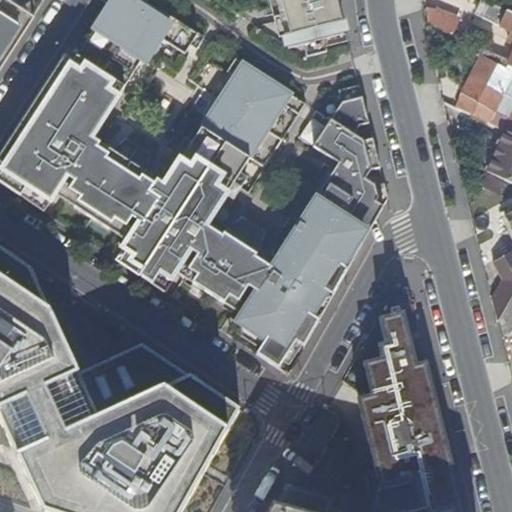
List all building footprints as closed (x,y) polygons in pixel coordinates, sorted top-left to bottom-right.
[(0,0),(0,65),(0,66),(0,65),(0,47),(3,43),(11,49),(21,34),(12,29),(25,9),(33,14),(42,0),(0,0)] [(115,222),(117,223),(141,185),(139,184),(146,174),(111,152),(105,162),(85,149),(142,62),(146,65),(162,41),(185,56),(190,47),(198,36),(160,11),(156,17),(150,13),(146,19),(141,16),(149,4),(141,0),(102,0),(102,2),(110,7),(77,59),(54,94),(46,107),(29,132),(21,127),(12,141),(20,145),(0,176),(0,183),(21,197),(27,187),(50,203),(55,195),(62,186),(67,178),(75,183),(70,190),(69,191),(81,199),(75,208),(109,231),(115,222)] [(267,0),(277,39),(283,37),(289,36),(280,0),(267,0)] [(280,0),(289,36),(293,49),(304,46),(346,36),(337,0),(280,0)] [(511,68),(511,13),(483,0),(476,16),(511,33),(511,36),(508,44),(511,46),(511,57),(510,62),(507,67),(511,68)] [(160,11),(149,4),(141,16),(146,19),(150,13),(156,17),(160,11)] [(12,29),(21,34),(33,14),(25,9),(12,29)] [(456,33),(457,12),(428,10),(426,31),(456,33)] [(459,22),(456,33),(482,39),(484,28),(459,22)] [(198,36),(190,47),(197,51),(204,40),(198,36)] [(287,51),(293,49),(289,36),(283,37),(287,51)] [(348,42),(346,36),(304,46),(307,58),(326,53),(325,48),(348,42)] [(0,47),(0,65),(0,66),(11,49),(3,43),(0,47)] [(458,109),(504,130),(511,112),(511,68),(507,67),(510,62),(484,50),(458,109)] [(77,59),(68,54),(46,88),(54,94),(77,59)] [(117,223),(126,230),(132,221),(140,226),(123,251),(135,259),(131,264),(143,273),(140,277),(153,286),(161,274),(172,281),(176,274),(182,266),(191,252),(198,257),(189,271),(189,272),(198,278),(193,285),(224,306),(228,301),(237,307),(247,293),(254,297),(245,311),(241,318),(234,329),(239,332),(262,348),(257,356),(279,370),(283,363),(293,344),(301,348),(304,350),(319,324),(312,320),(326,296),(332,300),(347,273),(340,269),(353,245),(361,250),(369,234),(355,226),(364,210),(378,219),(388,199),(384,185),(375,187),(369,183),(371,172),(380,170),(373,140),(364,143),(358,138),(360,128),(369,124),(359,87),(338,92),(341,104),(313,148),(334,162),(339,165),(316,201),(295,232),(300,235),(290,251),(285,249),(271,270),(255,260),(259,252),(227,231),(222,238),(206,228),(226,196),(234,201),(242,188),(234,184),(241,173),(284,107),(299,116),(306,105),(235,60),(227,74),(234,79),(193,142),(186,153),(179,148),(171,161),(178,165),(158,196),(141,185),(117,223)] [(37,102),(21,127),(29,132),(46,107),(37,102)] [(511,136),(504,133),(487,173),(507,183),(511,185),(511,136)] [(186,138),(179,148),(186,153),(193,142),(186,138)] [(0,176),(20,145),(12,141),(0,160),(0,176)] [(316,201),(339,165),(334,162),(311,197),(316,201)] [(487,173),(484,172),(477,187),(500,198),(507,183),(487,173)] [(241,173),(234,184),(242,188),(249,178),(241,173)] [(69,191),(70,190),(62,186),(55,195),(75,208),(81,199),(69,191)] [(27,187),(21,197),(44,213),(50,203),(27,187)] [(369,234),(378,219),(364,210),(355,226),(369,234)] [(504,280),(492,303),(498,324),(511,298),(511,212),(504,217),(510,228),(504,231),(510,244),(511,243),(511,254),(496,263),(504,280)] [(290,251),(300,235),(295,232),(292,231),(282,247),(285,249),(290,251)] [(361,250),(353,245),(340,269),(347,273),(361,250)] [(148,349),(81,375),(29,269),(0,250),(0,413),(1,413),(48,511),(184,511),(243,413),(148,349)] [(135,259),(123,251),(116,261),(140,277),(143,273),(131,264),(135,259)] [(189,272),(189,271),(182,266),(176,274),(184,279),(182,281),(191,287),(193,285),(198,278),(189,272)] [(161,274),(153,286),(164,293),(172,281),(161,274)] [(271,511),(467,511),(431,361),(418,365),(407,317),(417,313),(411,292),(398,290),(350,374),(381,488),(373,511),(332,511),(336,500),(285,487),(271,511)] [(312,320),(319,324),(332,300),(326,296),(312,320)] [(237,307),(228,301),(224,306),(223,308),(232,315),(234,313),(237,307)] [(237,307),(234,313),(241,318),(245,311),(237,307)] [(262,348),(239,332),(234,340),(257,356),(262,348)] [(293,344),(283,363),(291,367),(301,348),(293,344)]
